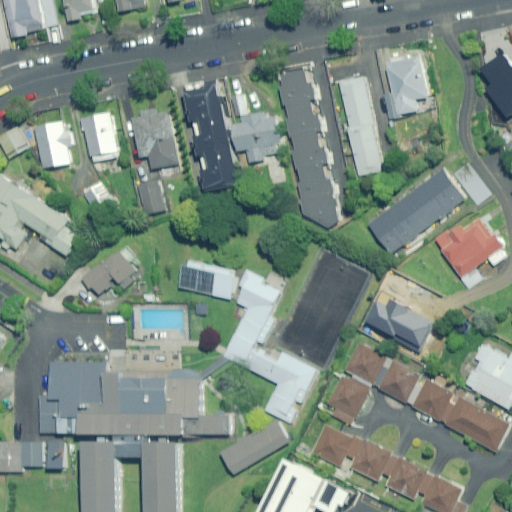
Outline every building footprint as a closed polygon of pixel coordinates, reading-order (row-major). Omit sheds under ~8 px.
[(13,0),(21,32),(23,41),(37,38),(36,31),(68,23),(62,0),(13,0)] [(97,14),(93,0),(64,0),(69,23),(84,20),(83,17),(97,14)] [(117,0),(121,13),(148,8),(146,0),(117,0)] [(398,119),(419,115),(416,100),(428,97),(419,57),(386,65),(398,119)] [(325,142),(322,142),(320,134),(323,133),(318,111),(315,112),(312,102),(317,101),(312,81),(307,82),(303,69),(280,75),(283,88),(278,89),(283,107),(287,106),(290,118),(285,119),(291,138),(292,138),(296,151),(291,152),(295,169),(298,168),(302,182),(299,183),(312,233),(344,225),(328,163),(331,163),(325,142)] [(362,77),(339,82),(357,177),(381,173),(362,77)] [(186,89),(207,192),(228,187),(237,186),(216,83),(186,89)] [(243,116),(244,124),(234,126),(239,153),(247,152),(249,165),(267,162),(265,155),(279,153),(278,145),(283,145),(277,117),(271,119),(269,111),(243,116)] [(178,165),(168,113),(131,121),(139,159),(147,157),(150,171),(178,165)] [(119,153),(112,114),(80,120),(83,132),(85,131),(90,158),(119,153)] [(74,146),(68,122),(36,129),(46,172),(73,165),(69,148),(74,146)] [(31,149),(20,128),(0,138),(0,141),(10,160),(31,149)] [(470,200),(448,169),(370,224),(392,255),(470,200)] [(0,172),(0,234),(11,242),(25,219),(43,231),(39,238),(68,255),(80,235),(67,227),(73,218),(0,172)] [(163,212),(155,182),(136,187),(144,217),(163,212)] [(112,200),(102,184),(83,195),(93,211),(112,200)] [(435,241),(461,279),(469,292),(486,280),(478,268),(491,260),(495,267),(511,256),(497,235),(493,237),(481,219),(467,228),(463,222),(435,241)] [(137,270),(120,250),(105,262),(104,260),(82,278),(95,295),(117,277),(121,283),(137,270)] [(237,276),(183,263),(177,287),(232,299),(237,276)] [(267,410),(283,418),(225,451),(237,474),(296,440),(285,419),(293,423),(322,367),(288,350),(286,354),(277,349),(274,354),(270,352),(272,349),(266,346),(264,349),(262,348),(262,349),(258,347),(262,340),(266,342),(278,318),(274,315),(281,304),(279,303),(286,289),(273,283),(273,284),(267,281),(270,276),(253,268),(245,283),(250,286),(242,301),(252,306),(227,355),(204,371),(192,367),(181,367),(174,370),(110,370),(110,361),(54,360),(54,394),(42,394),(42,433),(103,431),(103,437),(92,438),(89,511),(123,511),(126,454),(153,455),(151,511),(185,511),(187,438),(172,437),(172,432),(234,433),(234,414),(206,413),(205,378),(233,358),(281,383),(267,410)] [(424,305),(405,294),(398,306),(392,303),(384,317),(391,321),(384,333),(403,343),(410,331),(432,343),(444,322),(421,309),(424,305)] [(208,305),(196,305),(196,316),(208,316),(208,305)] [(354,375),(375,387),(389,359),(359,343),(344,370),(354,375)] [(511,357),(488,343),(478,360),(482,362),(468,386),(511,410),(511,357)] [(389,359),(375,387),(409,405),(424,378),(389,359)] [(375,387),(354,375),(352,379),(342,374),(327,403),(338,409),(333,418),(353,428),(375,387)] [(441,422),(455,395),(424,378),(409,405),(441,422)] [(511,425),(455,395),(441,422),(497,453),(511,426),(511,425)] [(348,457),(356,438),(328,424),(313,454),(342,469),(348,457)] [(356,438),(348,457),(355,460),(351,469),(380,483),(384,475),(392,456),(356,438)] [(50,439),(51,467),(67,467),(67,439),(50,439)] [(23,441),(0,440),(0,470),(22,471),(23,465),(23,441)] [(45,441),(23,441),(23,465),(44,466),(45,441)] [(392,456),(384,475),(391,478),(386,487),(415,501),(419,493),(428,474),(392,456)] [(311,511),(326,484),(298,469),(274,511),(311,511)] [(428,474),(419,493),(425,496),(421,505),(434,511),(466,511),(469,507),(458,502),(464,491),(428,474)]
